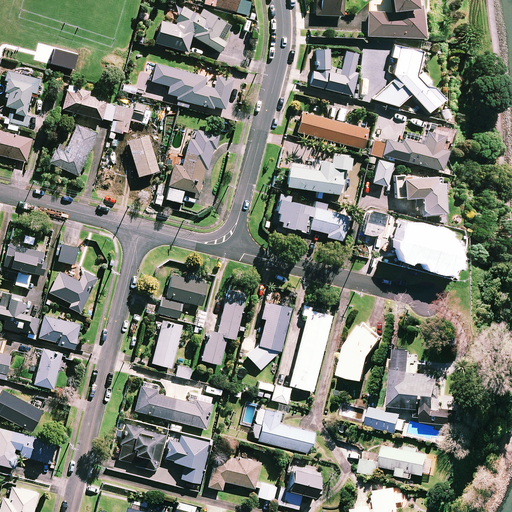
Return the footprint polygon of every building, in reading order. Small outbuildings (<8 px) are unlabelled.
[(204,0),(203,4),(247,15),(250,2),(241,0),(204,0)] [(343,16),(343,0),(315,0),(314,15),(343,16)] [(419,5),(414,6),(413,0),(389,0),(391,13),(368,12),(366,36),(408,38),(424,39),(419,5)] [(197,15),(181,6),(170,24),(160,21),(154,44),(187,53),(191,36),(219,52),(227,38),(225,37),(232,26),(201,8),(197,15)] [(429,41),(418,40),(417,48),(428,49),(429,41)] [(425,54),(420,53),(420,52),(399,48),(393,76),(395,78),(372,99),(396,106),(410,94),(427,112),(442,99),(429,84),(421,76),(425,54)] [(332,52),(317,49),(312,71),(313,71),(309,85),(352,96),(357,73),(353,72),(358,54),(345,51),(339,75),(327,72),(332,52)] [(74,55),(50,50),(48,57),(46,64),(70,70),(74,55)] [(176,97),(175,100),(177,100),(176,105),(187,108),(189,103),(212,109),(213,107),(224,110),(232,80),(216,76),(213,88),(203,86),(206,77),(155,64),(150,82),(168,87),(166,94),(176,97)] [(35,97),(39,79),(10,72),(2,105),(12,108),(9,121),(27,126),(30,116),(25,115),(30,96),(35,97)] [(136,88),(123,85),(122,91),(135,94),(136,88)] [(101,119),(106,103),(106,101),(88,96),(89,92),(76,88),(75,93),(66,91),(61,110),(101,121),(101,119)] [(111,121),(116,106),(106,103),(101,119),(111,121)] [(116,120),(113,132),(122,134),(122,132),(127,133),(132,110),(116,106),(112,119),(116,120)] [(367,130),(302,113),(297,132),(362,149),(367,130)] [(96,133),(76,124),(63,152),(55,148),(48,163),(77,176),(96,133)] [(219,135),(195,129),(193,139),(188,138),(181,166),(173,164),(167,186),(169,186),(184,190),(198,194),(204,169),(207,169),(212,148),(215,149),(219,135)] [(32,139),(0,131),(0,155),(26,161),(32,139)] [(386,139),(385,143),(372,140),(368,155),(369,155),(368,162),(374,163),(375,157),(382,158),(383,156),(441,170),(446,151),(440,149),(443,136),(427,132),(424,145),(404,140),(403,144),(386,139)] [(151,149),(147,135),(126,141),(129,152),(120,155),(123,166),(133,164),(137,177),(157,171),(154,158),(160,157),(158,147),(151,149)] [(349,157),(331,154),(329,162),(314,160),(313,169),(288,165),(285,186),(342,194),(345,169),(347,170),(349,157)] [(395,167),(391,166),(392,164),(377,160),(371,182),(386,186),(389,172),(393,173),(395,167)] [(424,211),(424,213),(443,213),(443,191),(447,191),(447,183),(434,183),(434,176),(395,177),(396,198),(421,197),(421,202),(415,202),(415,211),(424,211)] [(184,190),(169,186),(165,199),(181,203),(184,190)] [(289,198),(280,195),(273,224),(307,232),(308,229),(327,233),(326,237),(343,241),(349,216),(325,210),(326,203),(315,201),(313,206),(289,200),(289,198)] [(371,209),(366,213),(362,234),(369,235),(370,235),(371,235),(372,235),(374,235),(375,235),(376,234),(377,234),(378,233),(379,232),(380,232),(381,231),(382,230),(383,229),(383,228),(384,227),(386,213),(371,209)] [(419,225),(415,225),(409,227),(402,224),(401,226),(400,228),(399,230),(399,232),(398,234),(398,236),(397,237),(397,240),(397,242),(397,244),(397,246),(397,248),(397,250),(397,252),(397,254),(424,258),(423,264),(447,268),(448,261),(452,262),(452,258),(452,254),(451,250),(450,246),(448,243),(446,239),(444,236),(441,233),(438,231),(434,229),(431,227),(427,226),(423,225),(419,225)] [(3,265),(18,269),(17,273),(8,271),(6,279),(13,281),(12,284),(27,288),(31,272),(42,275),(45,262),(41,261),(43,253),(9,244),(3,265)] [(77,248),(61,244),(58,261),(74,264),(77,248)] [(96,277),(82,270),(77,281),(58,272),(48,292),(70,303),(68,307),(79,313),(96,277)] [(206,284),(171,275),(165,297),(200,306),(206,284)] [(225,301),(213,298),(210,314),(206,329),(208,330),(201,360),(219,364),(226,337),(234,339),(245,294),(228,290),(225,301)] [(21,297),(1,292),(0,296),(0,317),(5,319),(3,328),(33,337),(39,318),(23,314),(26,303),(20,302),(21,297)] [(180,302),(161,298),(158,314),(177,318),(180,302)] [(290,308),(269,302),(258,344),(246,355),(260,369),(280,350),(290,308)] [(316,308),(304,305),(302,314),(306,316),(289,385),(313,391),(332,316),(315,311),(316,308)] [(80,324),(43,315),(38,338),(58,343),(57,345),(73,349),(80,324)] [(181,325),(161,321),(151,362),(170,367),(181,325)] [(383,340),(363,325),(348,347),(340,376),(363,382),(370,358),(383,340)] [(61,355),(41,350),(33,384),(52,388),(61,355)] [(410,352),(394,351),(389,407),(415,410),(415,418),(422,418),(422,423),(457,426),(459,411),(438,410),(440,387),(437,387),(438,376),(409,374),(410,352)] [(10,356),(0,353),(0,378),(4,379),(10,356)] [(291,388),(274,384),(270,401),(287,405),(291,388)] [(179,432),(182,422),(205,428),(211,404),(195,400),(194,403),(154,393),(155,389),(140,385),(133,410),(170,419),(168,429),(179,432)] [(242,390),(233,389),(232,396),(241,397),(242,390)] [(345,391),(336,389),(334,397),(343,399),(345,391)] [(42,410),(40,410),(45,400),(36,395),(31,405),(2,390),(0,393),(0,414),(31,431),(42,410)] [(356,411),(344,406),(340,416),(353,421),(356,411)] [(258,437),(257,440),(309,453),(314,432),(278,423),(281,413),(257,407),(250,435),(258,437)] [(401,415),(371,408),(366,426),(396,434),(397,429),(403,431),(406,421),(400,419),(401,415)] [(143,427),(126,423),(118,459),(134,462),(134,465),(157,470),(164,434),(143,430),(143,427)] [(55,442),(0,427),(0,464),(14,468),(17,455),(50,463),(55,442)] [(208,442),(180,435),(178,442),(168,440),(164,460),(184,464),(181,479),(199,483),(208,442)] [(417,449),(406,447),(405,450),(384,447),(380,467),(397,470),(396,476),(412,479),(413,474),(424,476),(425,472),(430,473),(431,462),(427,461),(428,455),(417,453),(417,449)] [(255,482),(260,462),(234,456),(234,458),(220,455),(218,463),(213,462),(207,486),(221,489),(223,481),(254,488),(254,486),(259,487),(256,496),(272,500),(275,486),(262,483),(260,483),(255,482)] [(281,488),(277,504),(298,509),(302,494),(313,497),(321,467),(294,460),(286,489),(281,488)] [(378,462),(364,460),(363,474),(377,475),(378,462)] [(33,511),(38,493),(11,486),(8,498),(2,497),(0,506),(0,511),(33,511)] [(403,503),(401,489),(395,489),(374,492),(376,511),(398,511),(397,504),(403,503)]
